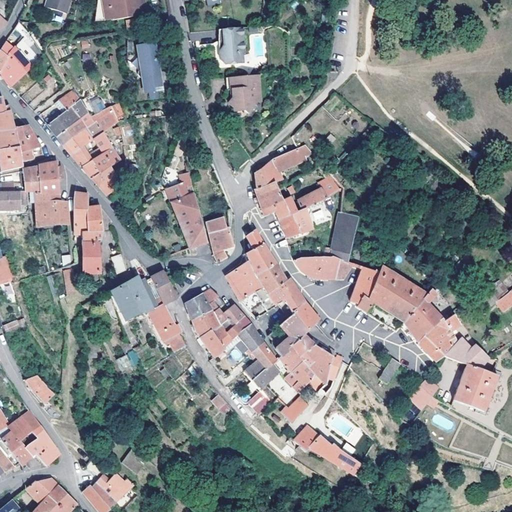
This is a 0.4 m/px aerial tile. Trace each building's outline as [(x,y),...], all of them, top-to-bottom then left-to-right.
[(67,0),(44,0),(43,7),(64,13),(67,0)] [(118,19),(146,14),(143,0),(95,0),(92,21),(118,19)] [(25,31),(18,21),(13,27),(18,36),(25,31)] [(240,52),(245,51),(247,51),(244,26),(225,28),(226,45),(222,50),(223,59),(229,63),(236,62),(241,57),(240,52)] [(17,53),(3,43),(0,47),(0,52),(8,58),(0,70),(0,74),(4,80),(9,86),(29,66),(17,53)] [(138,77),(140,79),(158,76),(153,44),(135,46),(139,70),(137,71),(136,73),(136,75),(138,77)] [(246,61),(245,51),(240,52),(241,57),(236,62),(246,61)] [(0,70),(8,58),(0,52),(0,70)] [(258,101),(266,100),(262,74),(233,77),(234,90),(236,90),(236,99),(232,103),(238,108),(239,111),(249,110),(254,113),(259,105),(258,101)] [(158,76),(140,79),(143,93),(147,92),(155,91),(160,90),(158,76)] [(147,92),(148,100),(157,99),(155,91),(147,92)] [(50,133),(55,138),(86,114),(71,92),(53,105),(60,114),(45,126),(50,133)] [(0,96),(0,129),(15,127),(12,122),(8,109),(6,105),(3,106),(3,104),(0,96)] [(95,114),(105,108),(100,101),(97,101),(96,100),(89,104),(95,114)] [(60,143),(65,149),(86,132),(84,128),(94,121),(101,132),(116,121),(109,106),(105,108),(95,114),(88,118),(86,114),(55,138),(60,143)] [(86,172),(99,187),(114,176),(109,167),(119,160),(101,132),(94,121),(84,128),(86,132),(91,140),(94,139),(102,152),(91,160),(81,167),(86,172)] [(0,148),(18,145),(16,129),(15,127),(0,129),(0,148)] [(26,127),(18,128),(16,129),(18,145),(21,162),(30,160),(29,151),(39,146),(30,134),(26,127)] [(67,151),(70,155),(81,147),(91,140),(86,132),(65,149),(67,151)] [(0,170),(21,168),(21,162),(18,145),(0,148),(0,170)] [(301,146),(270,158),(254,171),(254,189),(253,190),(262,215),(274,211),(277,219),(296,211),(288,196),(281,200),(272,184),(279,180),(273,169),(304,155),(308,153),(301,146)] [(75,161),(81,167),(91,160),(81,147),(70,155),(75,161)] [(56,163),(36,167),(38,192),(45,192),(45,195),(58,195),(57,180),(61,180),(60,168),(57,168),(56,163)] [(0,183),(0,192),(18,192),(26,192),(35,192),(38,192),(36,167),(21,170),(23,183),(0,183)] [(333,174),(331,173),(327,177),(322,171),(318,171),(315,173),(319,180),(322,178),(323,180),(317,184),(321,189),(296,201),(299,209),(326,197),(341,186),(333,174)] [(190,186),(188,173),(179,174),(180,182),(163,189),(186,249),(205,242),(190,186)] [(99,187),(103,192),(105,195),(121,187),(114,176),(99,187)] [(341,186),(326,197),(328,201),(341,195),(341,186)] [(18,192),(0,192),(0,209),(18,210),(18,204),(18,192)] [(18,204),(28,204),(26,192),(18,192),(18,204)] [(26,192),(28,204),(36,203),(35,192),(26,192)] [(58,202),(58,195),(45,195),(45,192),(38,192),(35,192),(36,203),(38,227),(57,224),(67,224),(65,203),(58,202)] [(72,209),(73,234),(80,233),(86,233),(85,208),(86,194),(82,194),(73,193),(72,209)] [(296,211),(277,219),(282,230),(285,238),(335,216),(328,201),(326,197),(299,209),(296,211)] [(101,220),(99,206),(94,207),(85,208),(86,233),(80,233),(80,243),(95,241),(95,239),(97,240),(100,240),(103,232),(101,220)] [(358,218),(340,213),(332,248),(332,250),(349,254),(350,249),(358,218)] [(204,223),(209,241),(211,251),(217,262),(226,257),(224,251),(233,247),(228,228),(227,227),(223,228),(220,218),(204,223)] [(251,248),(260,242),(256,236),(252,229),(243,235),(251,248)] [(81,273),(99,272),(97,240),(95,239),(95,241),(80,243),(80,248),(81,273)] [(254,274),(273,263),(266,253),(260,242),(251,248),(244,253),(247,261),(254,274)] [(329,257),(332,250),(332,248),(326,247),(323,257),(329,257)] [(349,254),(346,264),(350,266),(356,253),(350,249),(349,254)] [(338,260),(334,278),(339,278),(342,278),(346,264),(349,254),(332,250),(329,257),(338,260)] [(125,270),(120,255),(110,257),(115,274),(125,270)] [(297,258),(292,259),(297,270),(298,272),(311,278),(313,278),(325,278),(334,278),(338,260),(329,257),(323,257),(297,258)] [(254,274),(247,261),(224,275),(230,287),(238,301),(253,292),(261,287),(254,274)] [(273,286),(283,280),(279,273),(273,263),(254,274),(261,287),(270,282),(273,286)] [(75,291),(70,268),(64,270),(66,289),(72,289),(72,293),(75,291)] [(375,276),(361,271),(349,302),(355,305),(356,307),(365,313),(370,304),(402,323),(426,294),(377,272),(375,276)] [(148,278),(163,305),(174,298),(160,272),(154,275),(148,278)] [(139,283),(135,278),(129,281),(105,294),(119,324),(143,311),(145,314),(156,307),(142,281),(139,283)] [(148,278),(142,281),(156,307),(145,314),(156,335),(161,343),(169,338),(175,351),(184,345),(177,334),(181,331),(178,324),(174,324),(163,305),(148,278)] [(290,312),(303,303),(298,295),(287,278),(283,280),(273,286),(270,282),(261,287),(273,305),(282,300),(290,312)] [(499,281),(479,295),(489,309),(497,303),(511,292),(511,283),(510,281),(505,288),(499,281)] [(261,305),(265,310),(273,305),(261,287),(253,292),(261,305)] [(207,306),(216,297),(209,289),(200,294),(207,306)] [(426,294),(402,323),(409,332),(417,342),(431,327),(443,319),(429,303),(437,295),(432,289),(426,294)] [(253,292),(238,301),(248,313),(261,305),(253,292)] [(511,292),(497,303),(504,313),(511,307),(511,292)] [(207,306),(200,294),(184,304),(190,319),(209,310),(207,306)] [(215,311),(222,304),(216,297),(207,306),(209,310),(211,314),(215,311)] [(287,318),(300,335),(303,332),(316,319),(310,311),(303,303),(290,312),(291,313),(289,316),(287,318)] [(239,330),(247,323),(243,319),(231,305),(226,309),(219,315),(215,311),(211,314),(215,319),(210,323),(215,328),(219,325),(225,332),(233,325),(239,330)] [(209,310),(190,319),(195,331),(199,337),(210,329),(211,330),(215,328),(210,323),(215,319),(211,314),(209,310)] [(431,327),(417,342),(424,350),(434,361),(441,356),(460,340),(459,339),(456,340),(452,332),(461,325),(455,316),(449,319),(447,316),(443,319),(431,327)] [(300,335),(287,318),(283,321),(279,325),(286,336),(280,340),(271,346),(278,356),(289,345),(300,335)] [(18,321),(2,327),(5,334),(25,326),(22,319),(18,321)] [(250,350),(261,342),(252,330),(247,323),(239,330),(233,325),(225,332),(219,325),(215,328),(211,330),(222,347),(235,334),(247,347),(245,350),(248,353),(250,350)] [(210,329),(199,337),(203,343),(212,357),(213,358),(223,349),(222,347),(211,330),(210,329)] [(302,359),(312,346),(308,342),(306,340),(300,335),(289,345),(302,359)] [(478,370),(489,359),(466,336),(460,340),(441,356),(465,366),(452,402),(475,410),(482,413),(485,407),(494,382),(496,377),(491,375),(478,370)] [(266,368),(272,364),(274,361),(270,354),(261,342),(250,350),(257,359),(266,368)] [(289,345),(278,356),(277,357),(289,373),(306,363),(302,359),(289,345)] [(324,382),(331,356),(326,353),(314,347),(312,346),(302,359),(306,363),(319,377),(324,382)] [(134,350),(116,359),(122,371),(140,362),(134,350)] [(329,387),(340,360),(340,356),(334,354),(331,356),(324,382),(318,388),(324,393),(329,387)] [(383,382),(396,362),(392,360),(388,358),(380,371),(383,373),(379,379),(383,382)] [(243,372),(251,381),(266,368),(257,359),(243,372)] [(306,363),(289,373),(282,377),(292,387),(295,390),(319,377),(306,363)] [(256,387),(278,370),(272,364),(266,368),(251,381),(256,387)] [(35,375),(26,379),(23,382),(35,395),(45,405),(52,396),(35,375)] [(432,409),(439,401),(431,396),(437,388),(422,378),(407,398),(420,410),(425,404),(432,409)] [(248,404),(257,413),(269,402),(258,390),(253,394),(256,397),(248,404)] [(224,415),(231,408),(218,394),(211,401),(224,415)] [(256,397),(253,394),(246,401),(248,404),(256,397)] [(306,402),(297,394),(286,407),(276,395),(269,402),(289,422),(306,402)] [(26,409),(5,428),(17,443),(20,441),(28,433),(38,425),(30,415),(26,409)] [(0,441),(7,451),(19,465),(33,455),(26,447),(20,441),(17,443),(5,428),(0,420),(0,441)] [(37,456),(35,457),(43,466),(58,452),(50,442),(38,425),(28,433),(34,440),(28,446),(37,456)] [(305,426),(293,441),(299,447),(305,451),(309,446),(312,448),(324,456),(353,475),(359,464),(338,451),(329,443),(327,444),(318,434),(316,436),(305,426)] [(7,451),(0,441),(0,468),(1,470),(11,467),(1,456),(7,451)] [(344,444),(343,450),(353,453),(355,447),(344,444)] [(28,446),(26,447),(33,455),(35,457),(37,456),(28,446)] [(131,450),(121,462),(136,474),(146,462),(131,450)] [(118,474),(111,469),(99,482),(95,478),(85,489),(84,488),(80,492),(79,494),(88,503),(96,511),(105,511),(115,503),(129,490),(133,486),(126,481),(123,483),(116,476),(118,474)] [(33,482),(23,490),(38,505),(31,511),(67,511),(74,505),(53,482),(49,479),(33,482)] [(0,511),(17,511),(19,511),(13,504),(15,502),(12,499),(1,507),(0,508),(0,511)] [(21,508),(15,502),(13,504),(19,511),(21,508)]
